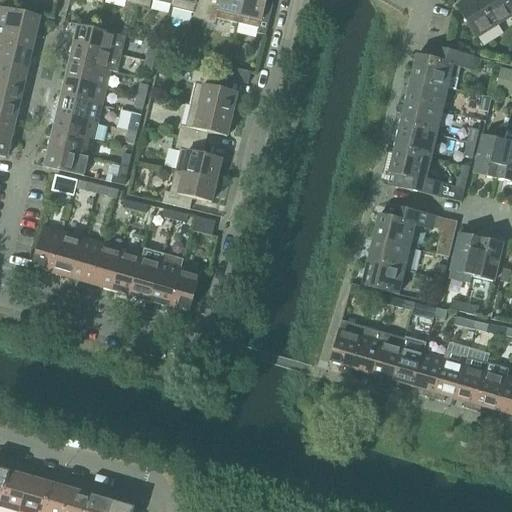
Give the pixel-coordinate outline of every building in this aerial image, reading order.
[(193,18),(204,21),(209,0),(174,0),(173,8),(194,13),(193,18)] [(217,19),(239,24),(244,0),(209,0),(204,21),(216,23),(217,19)] [(244,0),(239,24),(260,29),(258,34),(266,35),(274,3),(267,1),(267,0),(244,0)] [(511,0),(468,0),(458,7),(476,37),(511,15),(511,0)] [(1,7),(0,10),(0,26),(36,35),(40,17),(1,7)] [(0,26),(0,44),(32,53),(36,35),(0,26)] [(79,26),(75,44),(122,55),(126,37),(79,26)] [(0,44),(0,63),(28,70),(32,53),(0,44)] [(75,44),(71,62),(110,71),(118,73),(122,55),(75,44)] [(149,49),(146,61),(154,63),(157,51),(149,49)] [(417,56),(411,80),(448,88),(455,90),(461,68),(476,71),(479,58),(444,50),(441,61),(417,56)] [(154,63),(146,61),(143,73),(151,75),(154,63)] [(71,62),(66,79),(106,88),(110,71),(71,62)] [(0,63),(0,81),(24,88),(28,70),(0,63)] [(221,77),(248,84),(251,72),(223,66),(221,77)] [(511,70),(500,68),(495,90),(511,93),(511,70)] [(196,84),(191,105),(232,115),(238,93),(219,89),(221,78),(194,71),(191,83),(196,84)] [(66,79),(62,97),(102,106),(106,88),(66,79)] [(411,80),(406,103),(442,112),(448,88),(411,80)] [(0,81),(0,100),(19,105),(24,88),(0,81)] [(141,84),(138,96),(146,98),(148,86),(141,84)] [(146,98),(138,96),(135,108),(143,110),(146,98)] [(62,97),(58,114),(97,123),(102,106),(62,97)] [(480,111),(489,113),(492,99),(483,97),(480,111)] [(0,100),(0,119),(15,123),(19,105),(0,100)] [(406,103),(400,126),(437,135),(442,112),(406,103)] [(181,126),(178,137),(206,144),(209,132),(227,137),(232,115),(191,105),(186,127),(181,126)] [(58,114),(54,132),(93,141),(97,123),(58,114)] [(0,119),(0,137),(11,140),(15,123),(0,119)] [(132,120),(130,131),(137,133),(140,121),(132,120)] [(400,126),(395,150),(431,158),(437,135),(400,126)] [(504,142),(496,178),(511,182),(511,128),(508,128),(504,142)] [(471,129),(467,142),(476,144),(479,131),(471,129)] [(137,133),(130,131),(127,143),(135,145),(137,133)] [(54,132),(50,149),(89,158),(93,141),(54,132)] [(474,173),(496,178),(504,142),(483,136),(474,173)] [(11,140),(0,137),(0,156),(7,159),(11,140)] [(180,150),(175,171),(217,181),(222,159),(203,155),(206,144),(178,137),(175,149),(180,150)] [(476,144),(467,142),(464,156),(473,158),(476,144)] [(89,158),(50,149),(45,167),(85,177),(89,158)] [(431,158),(395,150),(389,173),(396,175),(394,186),(462,203),(465,189),(426,180),(431,158)] [(124,155),(121,166),(129,168),(132,156),(124,155)] [(121,166),(118,178),(126,180),(129,168),(121,166)] [(217,181),(175,171),(170,193),(165,192),(163,203),(190,210),(193,198),(212,203),(217,181)] [(76,189),(97,194),(99,186),(78,181),(76,189)] [(97,194),(117,199),(119,191),(111,189),(99,186),(97,194)] [(136,203),(124,200),(122,208),(134,211),(136,203)] [(147,206),(136,203),(134,211),(146,214),(147,206)] [(379,215),(373,239),(410,248),(415,226),(433,230),(433,228),(442,230),(436,254),(449,257),(456,230),(450,220),(389,206),(387,217),(379,215)] [(163,210),(161,221),(173,223),(174,220),(176,212),(163,210)] [(176,212),(174,220),(186,223),(188,215),(176,212)] [(192,231),(212,236),(216,222),(196,217),(194,225),(192,231)] [(32,267),(52,272),(64,234),(43,228),(32,267)] [(52,272),(72,278),(83,239),(64,234),(52,272)] [(460,234),(449,279),(471,284),(472,276),(481,240),(460,234)] [(72,278),(92,284),(103,245),(83,239),(72,278)] [(373,239),(368,263),(404,271),(410,248),(373,239)] [(481,240),(472,276),(494,282),(503,245),(481,240)] [(92,284),(111,289),(123,251),(103,245),(92,284)] [(142,256),(131,295),(150,301),(164,254),(144,249),(142,256)] [(111,289),(131,295),(142,256),(123,251),(111,289)] [(150,301),(170,307),(181,268),(184,260),(164,254),(150,301)] [(404,271),(368,263),(362,286),(399,295),(404,271)] [(438,265),(435,279),(444,281),(447,267),(438,265)] [(181,268),(170,307),(190,312),(201,273),(181,268)] [(503,269),(500,282),(508,284),(511,271),(503,269)] [(444,281),(435,279),(432,292),(440,295),(444,281)] [(350,292),(362,295),(364,287),(352,284),(350,292)] [(381,304),(392,306),(394,299),(383,296),(381,304)] [(394,299),(392,306),(404,309),(406,301),(394,299)] [(450,310),(464,313),(466,304),(452,301),(450,310)] [(466,304),(464,313),(478,316),(480,308),(466,304)] [(423,314),(434,316),(436,309),(425,306),(423,314)] [(436,309),(434,316),(446,319),(448,311),(436,309)] [(456,317),(454,325),(475,330),(477,322),(456,317)] [(363,327),(342,321),(330,363),(341,366),(339,372),(350,375),(363,327)] [(477,322),(475,330),(487,333),(489,325),(477,322)] [(384,333),(363,327),(350,375),(361,378),(362,372),(372,375),(384,333)] [(384,333),(372,375),(382,378),(381,384),(391,387),(405,339),(384,333)] [(405,339),(391,387),(402,390),(404,384),(414,387),(424,353),(426,344),(405,337),(405,339)] [(447,351),(444,359),(433,399),(444,402),(445,397),(455,399),(467,357),(447,351)] [(422,396),(433,399),(444,359),(424,353),(414,387),(424,390),(422,396)] [(488,363),(467,357),(455,399),(465,402),(463,408),(474,411),(488,363)] [(509,369),(488,363),(474,411),(485,414),(487,409),(497,411),(507,377),(509,369)] [(505,420),(511,422),(511,378),(507,377),(497,411),(507,414),(505,420)] [(0,503),(9,472),(0,469),(0,503)] [(0,503),(0,507),(17,511),(19,511),(30,478),(9,472),(0,503)] [(19,511),(42,511),(51,484),(30,478),(19,511)] [(42,511),(64,511),(71,490),(51,484),(42,511)] [(87,511),(92,496),(71,490),(64,511),(87,511)] [(92,496),(87,511),(109,511),(113,502),(92,496)] [(133,511),(135,508),(113,502),(109,511),(133,511)]
